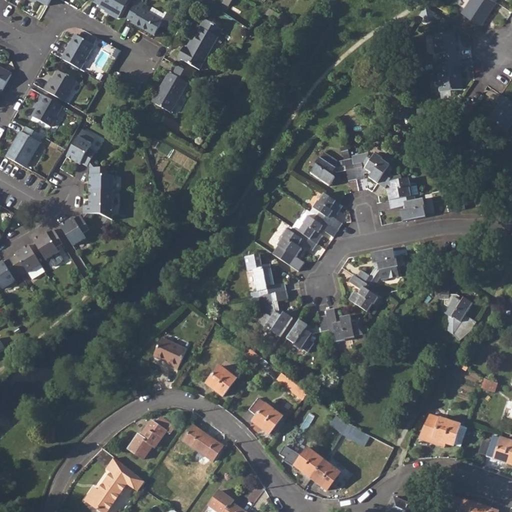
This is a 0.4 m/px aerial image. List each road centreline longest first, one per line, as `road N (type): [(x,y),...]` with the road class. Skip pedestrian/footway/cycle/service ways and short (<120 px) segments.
road 1 (residential): [(293,503),(237,434),(190,402),(150,404),(102,433),(71,463),(48,511)]
road 2 (residential): [(320,288),(341,247),(511,218)]
road 3 (residential): [(375,510),(409,477),(456,476),(511,496)]
road 4 (residential): [(39,52),(60,22),(74,17),(149,60)]
